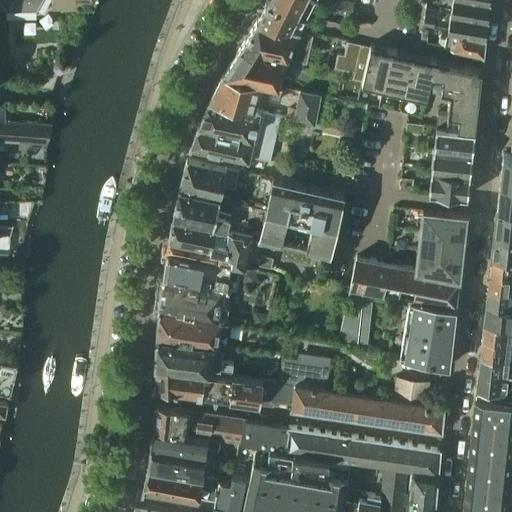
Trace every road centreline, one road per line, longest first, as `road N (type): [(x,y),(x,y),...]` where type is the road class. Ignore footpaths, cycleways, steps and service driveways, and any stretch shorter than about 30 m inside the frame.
road 1 (residential): [(142,397),(149,267),(162,207),(206,84),(248,10)]
road 2 (residential): [(455,442),(142,397)]
road 3 (residential): [(497,65),(248,10)]
road 4 (residential): [(478,208),(455,442)]
road 5 (residential): [(497,65),(478,208)]
